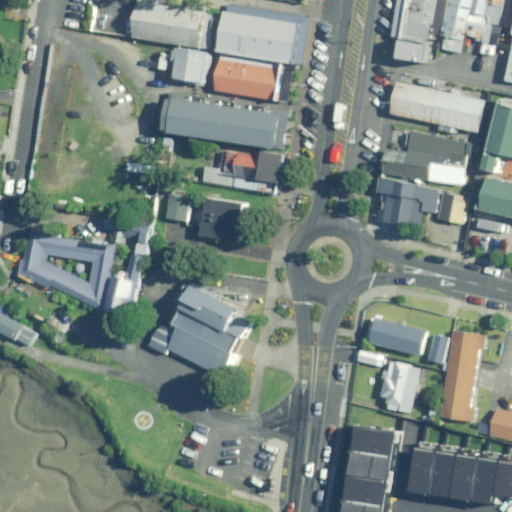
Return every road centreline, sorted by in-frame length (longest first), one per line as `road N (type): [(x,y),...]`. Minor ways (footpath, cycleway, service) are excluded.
road 1 (residential): [(10,234),(50,0)]
road 2 (unknown): [(353,60),(511,88)]
road 3 (tertiary): [(315,367),(299,511)]
